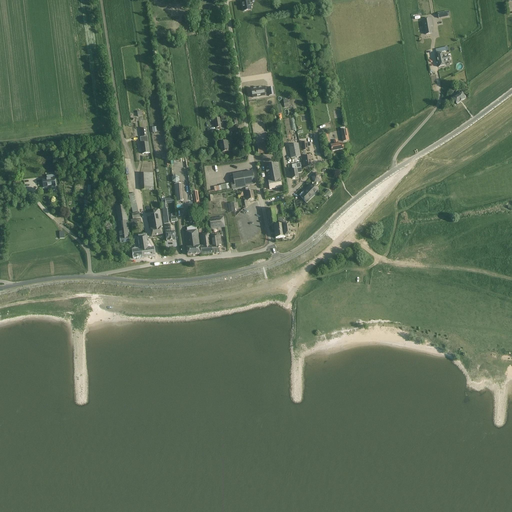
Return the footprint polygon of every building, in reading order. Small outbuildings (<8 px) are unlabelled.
[(243,0),(241,0),(242,6),(243,6),(244,12),(251,11),(250,4),(253,3),(252,0),(243,0)] [(433,26),(431,18),(423,20),(425,35),(432,34),(431,26),(433,26)] [(442,53),(438,54),(439,58),(437,58),(439,67),(445,66),(444,62),(449,61),(447,56),(443,57),(442,53)] [(251,89),(253,98),(268,95),(269,97),(275,96),(273,88),(268,89),(268,91),(264,92),(263,88),(251,89)] [(456,93),(453,95),(455,97),(452,98),(457,105),(466,98),(461,92),(459,93),(458,91),(456,92),(456,93)] [(141,129),(143,144),(141,144),(142,154),(149,153),(148,143),(148,140),(147,136),(146,128),(141,129)] [(343,142),(349,141),(347,130),(341,131),(343,142)] [(334,142),(334,145),(331,146),(332,152),(343,150),(342,143),(338,144),(337,141),(334,142)] [(219,143),(221,153),(229,151),(227,142),(219,143)] [(268,153),(267,143),(257,145),(258,154),(268,153)] [(287,145),(289,154),(299,152),(297,143),(287,145)] [(310,156),(302,157),(304,168),(312,167),(310,156)] [(292,165),(293,170),(290,170),(292,179),(299,178),(298,173),(302,173),(300,163),(292,165)] [(280,180),(281,180),(278,164),(265,166),(269,190),(282,188),(280,180)] [(252,171),(242,173),(230,175),(232,183),(231,183),(232,190),(245,188),(245,187),(255,185),(252,171)] [(140,174),(141,191),(153,190),(152,173),(140,174)] [(320,175),(315,173),(311,178),(315,183),(320,181),(321,176),(320,175)] [(42,180),(44,188),(55,186),(54,175),(48,176),(48,179),(42,180)] [(183,199),(181,184),(174,184),(176,199),(183,199)] [(306,203),(319,191),(312,184),(311,184),(303,191),(303,192),(299,196),(306,203)] [(245,189),(246,193),(248,200),(254,199),(253,191),(250,192),(249,188),(245,189)] [(129,195),(133,212),(138,211),(134,194),(129,195)] [(164,225),(169,224),(167,209),(166,209),(165,200),(161,200),(164,225)] [(116,207),(118,222),(120,238),(120,244),(130,243),(129,238),(129,237),(128,221),(126,206),(116,207)] [(158,210),(154,211),(155,216),(148,217),(150,229),(152,237),(162,235),(161,227),(162,227),(159,210),(158,210)] [(277,225),(275,210),(267,211),(269,226),(277,225)] [(211,230),(225,228),(224,217),(209,219),(211,230)] [(291,236),(290,230),(289,225),(287,225),(287,222),(283,222),(283,219),(278,220),(279,226),(274,227),(275,239),(285,238),(285,237),(290,236),(291,236)] [(185,237),(187,248),(187,255),(200,254),(200,247),(197,230),(196,231),(196,224),(187,228),(187,231),(188,236),(185,237)] [(175,232),(166,233),(167,241),(176,241),(175,232)] [(199,236),(201,255),(212,253),(212,246),(211,245),(211,246),(210,235),(199,236)] [(146,236),(142,237),(138,237),(140,249),(142,258),(155,256),(154,248),(153,248),(148,241),(147,241),(146,236)] [(212,246),(212,253),(213,253),(219,253),(218,245),(221,245),(220,236),(211,237),(212,246)] [(132,250),(133,259),(142,258),(140,249),(139,249),(139,248),(136,248),(136,247),(134,247),(134,250),(132,250)]
